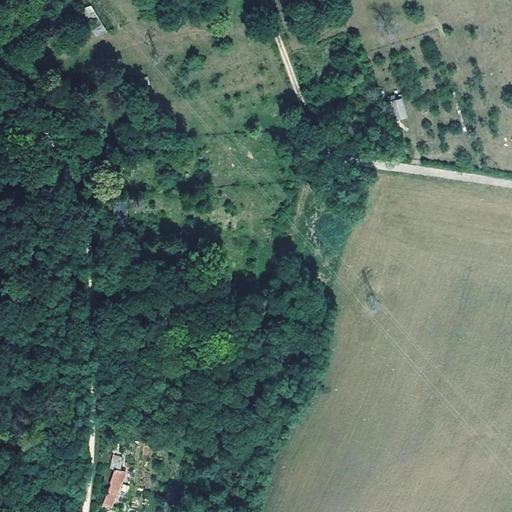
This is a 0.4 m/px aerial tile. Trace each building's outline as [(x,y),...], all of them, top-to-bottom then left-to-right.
[(88,6),(80,9),(97,35),(107,32),(88,6)] [(45,10),(34,13),(39,28),(50,25),(45,10)] [(388,101),(394,119),(405,116),(399,98),(388,101)] [(106,187),(113,186),(111,167),(104,167),(106,187)] [(114,224),(124,224),(124,198),(114,199),(114,224)] [(211,303),(219,305),(222,290),(214,288),(211,303)] [(102,503),(110,506),(124,469),(116,466),(102,503)]
